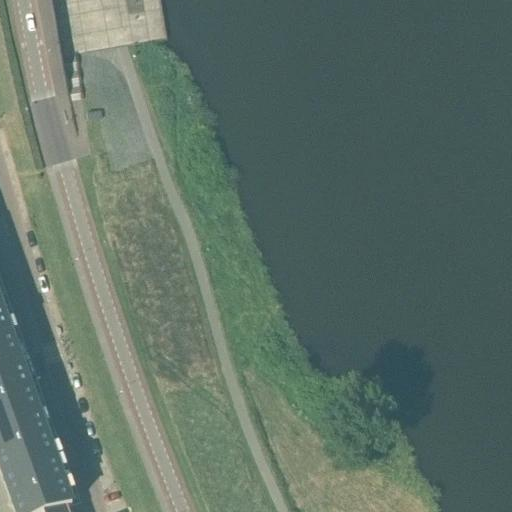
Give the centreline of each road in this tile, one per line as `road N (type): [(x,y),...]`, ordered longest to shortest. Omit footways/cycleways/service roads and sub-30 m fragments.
road 1 (secondary): [(23,0),(41,93),(95,271),(182,511)]
road 2 (residential): [(101,511),(0,172)]
